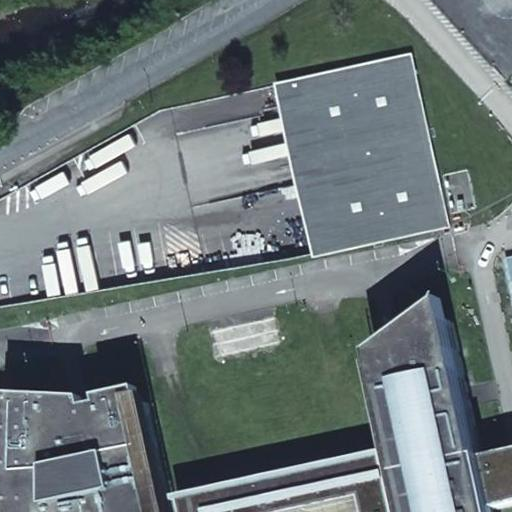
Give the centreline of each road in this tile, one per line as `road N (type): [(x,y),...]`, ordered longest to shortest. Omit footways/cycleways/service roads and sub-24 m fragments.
road 1 (unclassified): [(511,232),(0,348)]
road 2 (unclassified): [(0,157),(168,73),(277,0)]
road 3 (unclassified): [(401,0),(511,121)]
